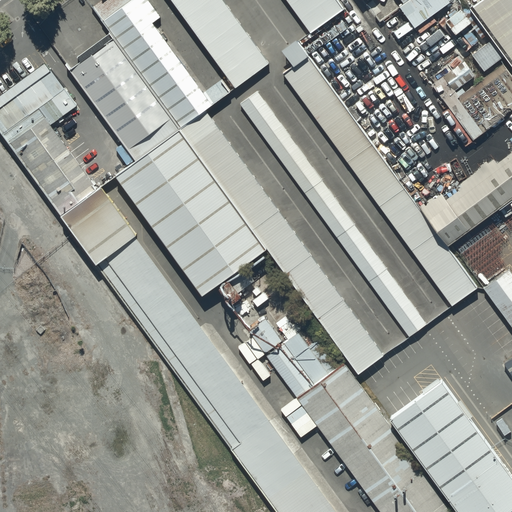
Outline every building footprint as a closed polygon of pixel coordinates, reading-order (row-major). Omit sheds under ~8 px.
[(95,0),(112,23),(181,119),(208,100),(214,95),(154,12),(161,7),(155,0),(95,0)] [(266,52),(229,0),(177,0),(232,76),(266,52)] [(340,1),(339,0),(292,0),(309,23),(340,1)] [(405,0),(415,14),(434,0),(405,0)] [(511,0),(482,0),(475,5),(511,55),(511,0)] [(136,151),(181,119),(112,23),(67,55),(136,151)] [(474,277),(304,41),(281,58),(451,294),(474,277)] [(511,98),(511,56),(507,50),(446,93),(471,127),(511,98)] [(0,128),(63,215),(99,188),(53,124),(78,106),(46,63),(1,95),(0,93),(0,128)] [(402,325),(424,310),(259,81),(238,96),(402,325)] [(208,100),(181,119),(263,233),(315,309),(356,362),(383,343),(208,100)] [(263,233),(181,119),(136,151),(118,164),(200,278),(263,233)] [(504,188),(511,182),(511,131),(420,197),(444,231),(504,188)] [(63,215),(101,267),(138,239),(99,188),(63,215)] [(340,511),(138,239),(101,267),(170,356),(283,511),(340,511)] [(511,263),(509,259),(484,277),(511,316),(511,263)] [(53,290),(26,304),(54,359),(81,345),(53,290)] [(386,511),(461,511),(356,362),(315,309),(265,344),(386,511)] [(184,511),(168,511),(159,362),(95,366),(101,471),(68,473),(70,499),(103,497),(103,511),(205,511),(184,511)] [(511,511),(511,466),(440,366),(387,404),(464,511),(511,511)] [(50,419),(33,423),(44,463),(60,459),(50,419)]
